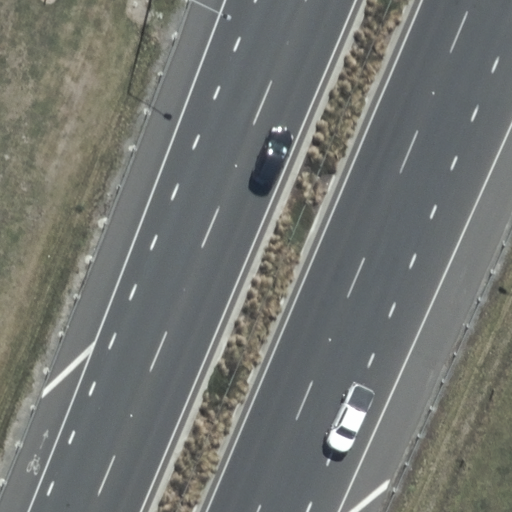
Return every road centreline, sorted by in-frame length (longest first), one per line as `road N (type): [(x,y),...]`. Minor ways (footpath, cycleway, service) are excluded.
road 1 (trunk): [(87,505),(301,0)]
road 2 (trunk): [(87,505),(257,0)]
road 3 (trunk): [(511,6),(308,412)]
road 4 (trunk): [(481,0),(308,412)]
